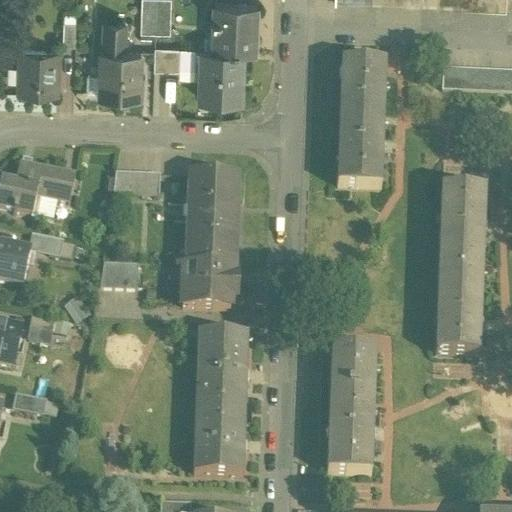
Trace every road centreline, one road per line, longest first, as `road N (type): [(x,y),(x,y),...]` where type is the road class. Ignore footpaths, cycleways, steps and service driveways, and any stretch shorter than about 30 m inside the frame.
road 1 (residential): [(294,139),(270,511)]
road 2 (residential): [(294,139),(0,128)]
road 3 (residential): [(296,0),(294,139)]
